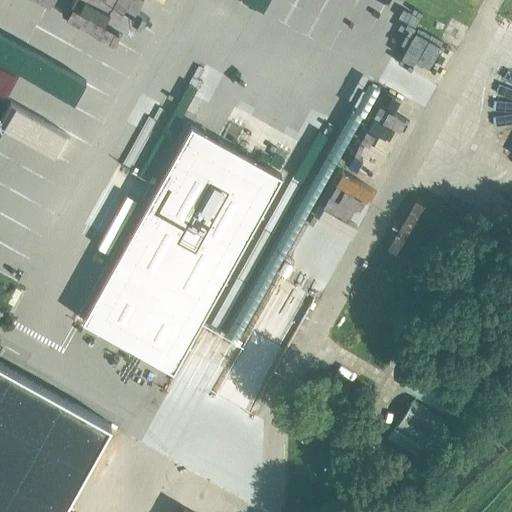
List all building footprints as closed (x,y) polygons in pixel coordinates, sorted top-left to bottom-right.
[(282,174),(192,123),(83,319),(173,369),(282,174)] [(0,511),(61,511),(112,422),(0,358),(0,511)] [(420,361),(404,387),(454,419),(471,392),(420,361)] [(414,399),(397,427),(435,450),(452,422),(414,399)] [(423,445),(394,427),(388,437),(417,455),(423,445)] [(352,440),(362,446),(368,437),(358,430),(352,440)] [(393,452),(372,439),(366,449),(386,461),(393,452)] [(393,467),(414,480),(420,470),(399,457),(393,467)]
